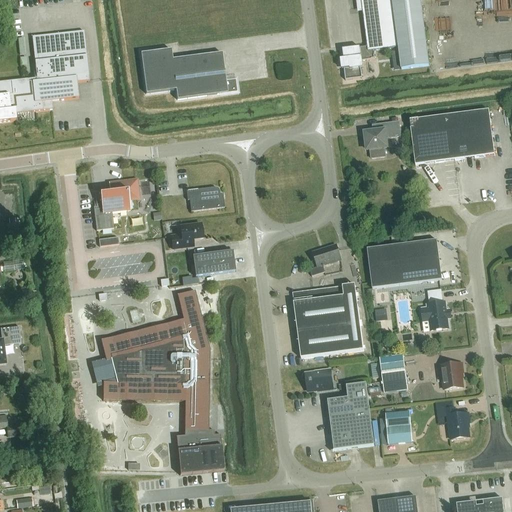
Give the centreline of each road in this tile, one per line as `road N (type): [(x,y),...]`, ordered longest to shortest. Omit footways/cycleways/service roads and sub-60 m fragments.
road 1 (unclassified): [(501,465),(324,480),(292,467),(259,257),(263,224)]
road 2 (unclassified): [(501,465),(474,253),(481,229),(511,215)]
road 3 (unclassified): [(0,165),(224,143),(254,151)]
road 4 (unclassified): [(263,224),(278,231),(324,216),(331,183),(327,152),(316,139)]
road 5 (unclassified): [(316,139),(321,110),(306,0)]
